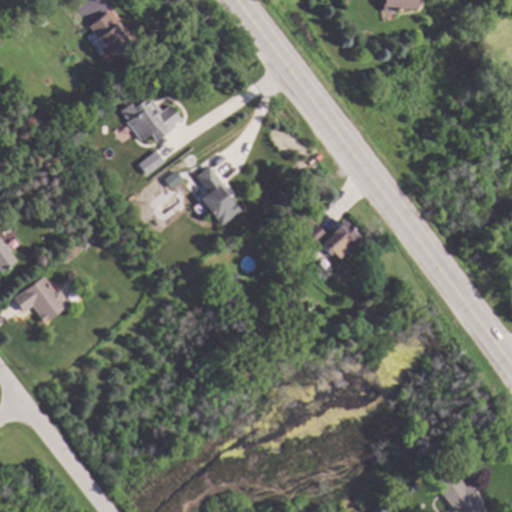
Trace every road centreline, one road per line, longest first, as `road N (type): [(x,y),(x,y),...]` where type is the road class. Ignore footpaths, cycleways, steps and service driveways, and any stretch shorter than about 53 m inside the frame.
road 1 (primary): [(511,362),(230,0)]
road 2 (residential): [(22,405),(105,511)]
